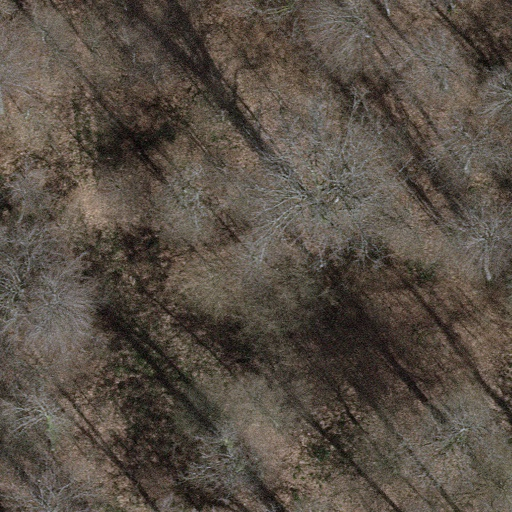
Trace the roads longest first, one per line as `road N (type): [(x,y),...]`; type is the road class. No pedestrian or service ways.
road 1 (track): [(362,511),(261,418),(179,323),(59,84),(36,0)]
road 2 (track): [(294,511),(121,497),(0,468)]
